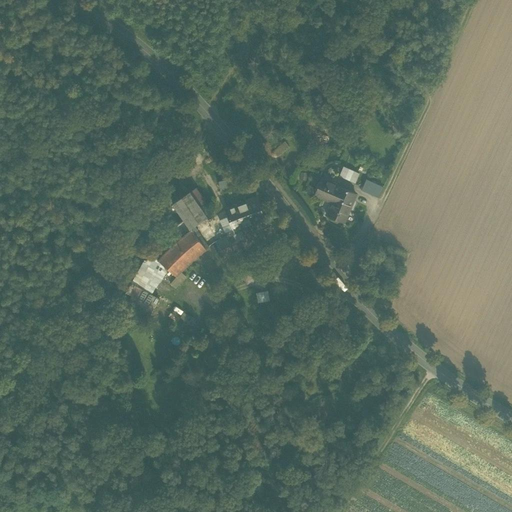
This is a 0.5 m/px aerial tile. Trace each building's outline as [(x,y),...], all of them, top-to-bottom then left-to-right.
[(284,140),(272,150),(277,155),(289,146),(284,140)] [(344,163),(339,173),(355,180),(360,170),(344,163)] [(356,191),(321,176),(320,179),(317,180),(314,187),(316,189),(315,192),(332,199),(326,212),(343,219),(356,191)] [(383,185),(365,177),(360,187),(378,195),(383,185)] [(229,178),(219,181),(221,189),(231,187),(229,178)] [(196,187),(190,191),(200,206),(207,202),(196,187)] [(184,217),(190,226),(206,214),(200,206),(190,191),(174,202),(184,217)] [(243,200),(233,205),(234,206),(226,209),(229,215),(221,219),(227,231),(234,228),(235,230),(243,225),(244,226),(254,221),(265,217),(257,194),(243,200)] [(172,214),(168,218),(174,225),(178,221),(172,214)] [(178,221),(174,225),(176,228),(169,234),(175,241),(191,227),(190,226),(184,217),(178,221)] [(191,227),(175,241),(168,248),(184,265),(191,258),(206,246),(191,227)] [(184,265),(168,248),(158,258),(167,265),(176,273),(184,265)] [(152,252),(132,278),(151,291),(167,265),(158,258),(152,252)] [(160,296),(151,291),(132,278),(125,289),(133,294),(130,299),(151,310),(160,296)] [(257,289),(258,299),(270,297),(269,287),(257,289)]
